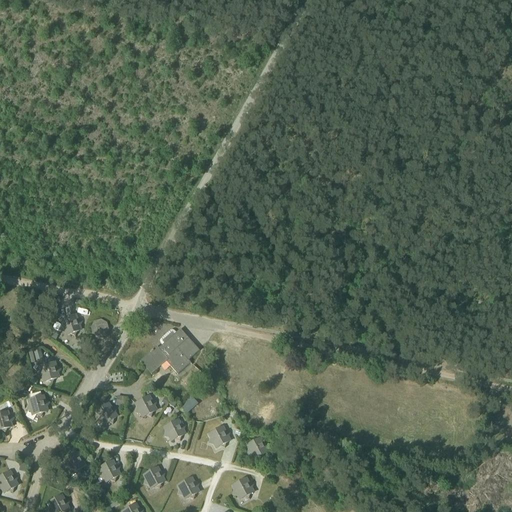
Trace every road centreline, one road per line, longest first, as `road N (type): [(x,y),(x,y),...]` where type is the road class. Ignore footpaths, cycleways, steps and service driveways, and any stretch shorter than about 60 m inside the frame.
road 1 (track): [(511,388),(134,307)]
road 2 (unclassified): [(134,307),(307,0)]
